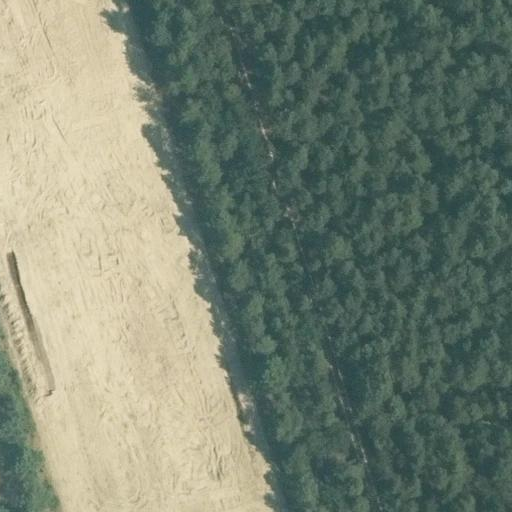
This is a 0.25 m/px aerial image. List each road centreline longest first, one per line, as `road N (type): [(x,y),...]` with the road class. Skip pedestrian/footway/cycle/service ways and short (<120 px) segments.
road 1 (unknown): [(438,511),(277,0)]
road 2 (track): [(217,0),(377,511)]
